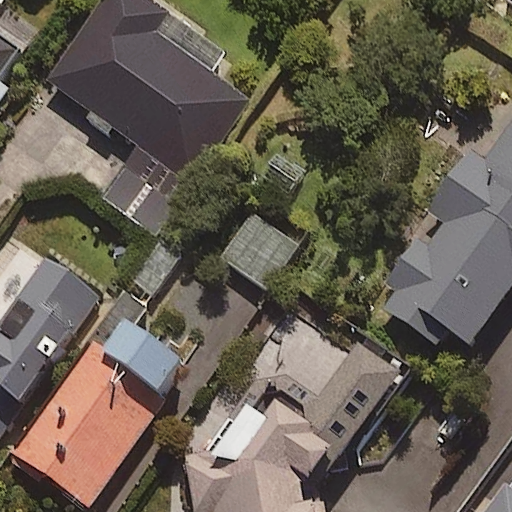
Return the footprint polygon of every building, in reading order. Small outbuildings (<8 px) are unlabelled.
[(237,69),(142,0),(124,0),(56,93),(144,157),(107,207),(160,246),(257,113),(223,89),(237,69)] [(0,125),(16,103),(7,96),(44,44),(0,12),(0,125)] [(511,141),(490,171),(478,163),(435,221),(443,227),(380,312),(445,361),(456,347),(480,364),(511,320),(511,141)] [(307,252),(260,220),(228,269),(275,301),(307,252)] [(0,451),(108,310),(53,269),(1,337),(0,336),(0,451)] [(153,317),(137,306),(74,394),(78,397),(24,472),(78,511),(102,511),(195,383),(136,341),(153,317)] [(301,330),(275,310),(255,335),(281,356),(301,330)] [(306,435),(271,411),(252,439),(237,430),(213,465),(204,459),(192,466),(200,511),(321,511),(410,383),(363,351),(306,435)]
